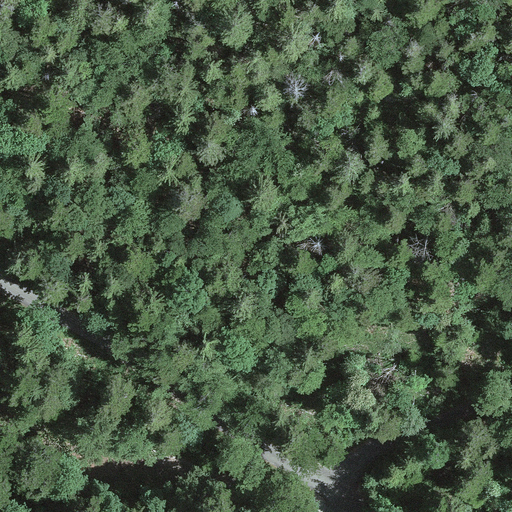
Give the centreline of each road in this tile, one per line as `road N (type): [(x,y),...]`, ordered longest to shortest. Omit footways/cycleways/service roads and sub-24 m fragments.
road 1 (unclassified): [(0,283),(123,349),(360,511)]
road 2 (track): [(325,511),(204,486),(0,397)]
road 3 (track): [(327,485),(417,425),(511,392)]
